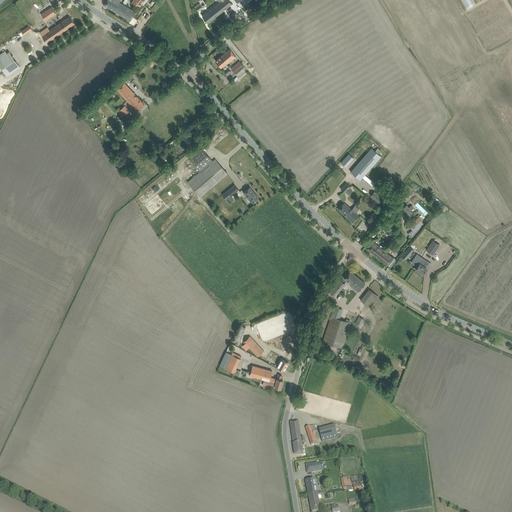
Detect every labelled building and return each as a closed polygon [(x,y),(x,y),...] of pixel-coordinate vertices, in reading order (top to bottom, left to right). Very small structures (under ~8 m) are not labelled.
[(106,0),(103,5),(117,13),(122,4),(115,0),(106,0)] [(208,12),(202,16),(204,19),(208,23),(232,4),(229,0),(217,0),(219,2),(214,7),(208,12)] [(122,4),(117,13),(130,21),(135,12),(122,4)] [(5,19),(13,30),(9,34),(10,36),(25,25),(14,10),(7,15),(9,17),(5,19)] [(51,17),(48,14),(46,10),(41,14),(45,21),(51,17),(51,16),(51,17)] [(69,16),(57,25),(62,32),(75,23),(69,16)] [(20,30),(24,35),(31,30),(28,25),(20,30)] [(62,32),(57,25),(50,30),(47,27),(40,33),(47,43),(62,32)] [(249,31),(234,43),(246,58),(261,46),(249,31)] [(273,43),(248,59),(254,69),(280,53),(273,43)] [(230,49),(215,61),(221,67),(226,63),(227,64),(236,56),(230,49)] [(295,61),(306,61),(298,49),(264,71),(264,75),(261,77),(268,89),(287,77),(287,66),(295,61)] [(0,56),(1,58),(0,58),(0,65),(7,76),(20,67),(9,52),(7,53),(5,51),(0,54),(0,56)] [(231,68),(236,74),(244,66),(240,61),(231,68)] [(281,107),(311,88),(303,74),(272,93),(281,107)] [(117,89),(132,106),(133,105),(138,110),(144,104),(124,82),(117,89)] [(117,111),(122,116),(123,115),(124,116),(130,111),(124,105),(117,111)] [(186,135),(182,139),(189,146),(193,143),(186,135)] [(200,171),(188,182),(200,197),(228,174),(215,159),(212,161),(202,148),(190,159),(200,171)] [(350,172),(360,180),(381,156),(371,148),(350,172)] [(345,167),(353,158),(349,153),(340,162),(345,167)] [(346,192),(349,195),(352,191),(349,188),(350,187),(346,183),(341,189),(345,193),(346,192)] [(226,199),(238,189),(234,185),(222,195),(226,199)] [(243,192),(252,203),(259,198),(250,187),(243,192)] [(370,196),(378,203),(382,199),(374,191),(370,196)] [(355,213),(359,209),(355,206),(351,209),(344,202),(338,209),(352,222),(358,215),(355,213)] [(407,204),(401,208),(407,216),(413,213),(411,210),(414,208),(411,205),(409,207),(407,204)] [(408,224),(413,231),(423,224),(418,217),(408,224)] [(420,235),(415,241),(420,245),(425,239),(420,235)] [(433,255),(440,245),(433,240),(426,250),(433,255)] [(367,249),(386,265),(393,257),(373,241),(367,249)] [(406,259),(413,250),(410,247),(402,256),(406,259)] [(417,254),(411,263),(417,267),(415,269),(423,274),(425,270),(427,268),(424,266),(428,262),(424,259),(421,257),(420,256),(417,254)] [(354,289),(358,292),(365,283),(350,271),(344,278),(355,287),(354,289)] [(329,292),(333,295),(334,296),(345,284),(339,279),(329,292)] [(369,289),(360,300),(370,307),(379,296),(369,289)] [(355,323),(360,326),(364,319),(359,316),(355,323)] [(239,341),(245,327),(239,325),(234,339),(239,341)] [(263,350),(250,336),(243,342),(257,357),(263,350)] [(225,368),(234,372),(240,358),(231,354),(225,368)] [(277,367),(280,368),(284,371),(289,363),(281,359),(277,367)] [(277,379),(270,377),(272,371),(252,366),(250,375),(265,380),(264,384),(275,387),(280,389),(283,380),(280,380),(282,375),(278,374),(277,379)] [(290,422),(294,454),(303,453),(302,442),(305,442),(304,436),(301,437),(298,420),(290,422)] [(305,427),(311,445),(316,443),(310,426),(305,427)] [(336,432),(321,436),(322,441),(337,437),(336,432)] [(323,470),(322,462),(306,465),(307,472),(323,470)] [(343,487),(343,489),(347,488),(347,486),(351,486),(350,480),(346,480),(345,477),(341,478),(342,485),(343,487)] [(305,480),(308,495),(317,493),(315,478),(305,480)] [(317,493),(308,495),(311,511),(320,510),(317,493)]
